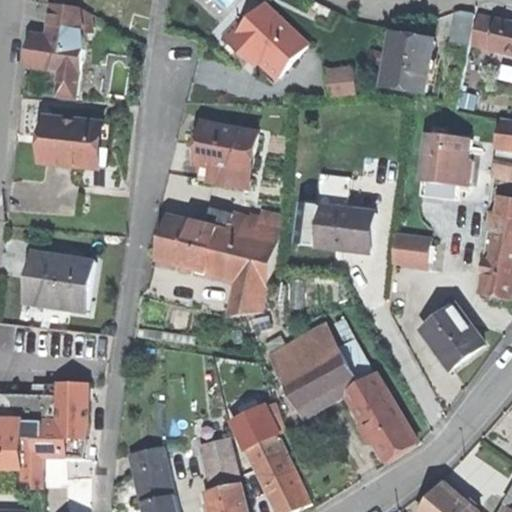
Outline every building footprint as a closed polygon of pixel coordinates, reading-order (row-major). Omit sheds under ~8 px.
[(55,2),(52,22),(83,27),(81,5),(55,2)] [(238,23),(225,36),(251,59),(259,51),(262,54),(267,58),(262,63),(279,79),(311,46),(267,5),(244,29),(238,23)] [(474,16),(459,14),(456,41),(471,43),(474,16)] [(481,17),(477,36),(496,40),(500,21),(481,17)] [(494,49),(506,52),(511,24),(511,22),(500,20),(500,21),(496,40),(494,49)] [(52,22),(49,37),(65,39),(61,70),(80,73),(84,47),(83,27),(52,22)] [(49,37),(23,33),(20,48),(18,63),(61,70),(65,39),(49,37)] [(419,38),(396,34),(388,85),(428,91),(430,83),(433,63),(437,41),(419,38)] [(475,45),(494,49),(496,40),(477,36),(475,45)] [(372,61),(381,63),(384,54),(374,51),(372,61)] [(439,64),(433,63),(430,83),(436,84),(439,64)] [(330,98),(358,96),(355,68),(327,70),(330,98)] [(77,95),(80,73),(61,70),(59,93),(77,95)] [(103,119),(52,115),(50,139),(48,160),(96,164),(97,142),(101,142),(103,119)] [(115,120),(103,119),(101,142),(97,142),(96,164),(111,165),(115,120)] [(499,146),(511,147),(511,140),(511,123),(502,122),(499,146)] [(206,124),(204,133),(218,135),(220,126),(206,124)] [(218,135),(204,133),(202,146),(198,164),(201,164),(253,174),(261,134),(220,126),(218,135)] [(470,139),(428,134),(423,180),(454,184),(470,186),(473,160),(467,159),(470,139)] [(511,164),(511,147),(499,146),(496,163),(511,164)] [(289,189),(303,190),(304,164),(291,163),(289,189)] [(511,179),(511,164),(496,163),(494,177),(511,179)] [(252,180),(253,174),(201,164),(198,178),(244,187),(245,179),(252,180)] [(511,200),(502,199),(499,214),(511,216),(511,200)] [(323,206),(318,246),(338,248),(338,243),(355,245),(354,250),(372,252),(377,213),(323,206)] [(213,210),(209,226),(220,229),(224,213),(213,210)] [(224,213),(220,229),(244,235),(248,236),(252,219),(224,213)] [(487,230),(497,231),(499,214),(490,213),(487,230)] [(497,231),(494,246),(511,248),(511,216),(499,214),(497,231)] [(209,226),(171,217),(166,239),(160,261),(210,273),(220,229),(209,226)] [(266,217),(266,240),(281,243),(282,219),(266,217)] [(244,235),(220,229),(210,273),(234,278),(244,235)] [(248,236),(244,235),(234,278),(241,280),(270,287),(281,243),(266,240),(248,236)] [(395,263),(428,267),(432,241),(419,240),(419,238),(399,235),(395,263)] [(486,294),(511,299),(511,297),(511,248),(494,246),(492,261),(486,294)] [(97,262),(34,253),(31,279),(27,304),(90,313),(97,262)] [(479,293),(486,294),(492,261),(484,260),(479,293)] [(265,312),(270,287),(241,280),(234,314),(235,322),(243,321),(243,316),(265,312)] [(449,362),(453,369),(470,357),(485,346),(458,308),(426,330),(449,362)] [(273,358),(286,381),(342,349),(329,326),(273,358)] [(444,366),(449,362),(426,330),(422,333),(444,366)] [(286,381),(296,398),(352,366),(342,349),(286,381)] [(296,398),(307,416),(349,392),(362,384),(362,383),(352,366),(296,398)] [(377,374),(362,383),(362,384),(349,392),(357,407),(386,391),(377,374)] [(0,404),(0,421),(46,422),(60,422),(68,430),(68,459),(87,460),(94,422),(93,384),(61,383),(61,396),(9,395),(0,404)] [(417,444),(386,391),(357,407),(388,460),(403,452),(417,444)] [(242,421),(255,449),(280,437),(289,433),(275,405),(242,421)] [(0,421),(0,467),(19,468),(27,468),(28,490),(45,488),(45,459),(46,422),(0,421)] [(60,422),(46,422),(45,459),(47,459),(68,459),(68,430),(60,422)] [(251,451),(259,470),(289,456),(280,437),(255,449),(251,451)] [(198,465),(237,455),(233,439),(194,449),(198,465)] [(133,457),(136,472),(148,469),(170,464),(167,449),(133,457)] [(259,470),(279,511),(296,511),(298,511),(312,505),(289,456),(259,470)] [(67,479),(68,459),(47,459),(47,479),(67,479)] [(148,469),(155,501),(178,496),(170,464),(148,469)] [(19,491),(28,490),(27,468),(19,468),(19,491)] [(136,472),(144,504),(155,501),(148,469),(136,472)] [(249,511),(242,484),(210,492),(213,508),(214,511),(249,511)] [(423,511),(477,511),(470,505),(447,485),(433,501),(423,511)] [(144,504),(146,511),(181,511),(178,496),(155,501),(144,504)] [(474,500),(470,505),(477,511),(481,506),(474,500)]
